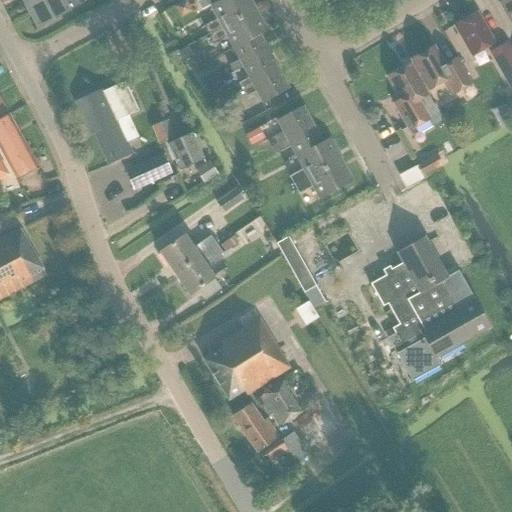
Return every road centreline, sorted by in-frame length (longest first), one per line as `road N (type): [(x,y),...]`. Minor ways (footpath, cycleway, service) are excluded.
road 1 (unclassified): [(247,511),(136,325),(18,70)]
road 2 (track): [(177,395),(0,458)]
road 3 (residential): [(18,70),(149,0)]
road 4 (residential): [(389,185),(321,60)]
